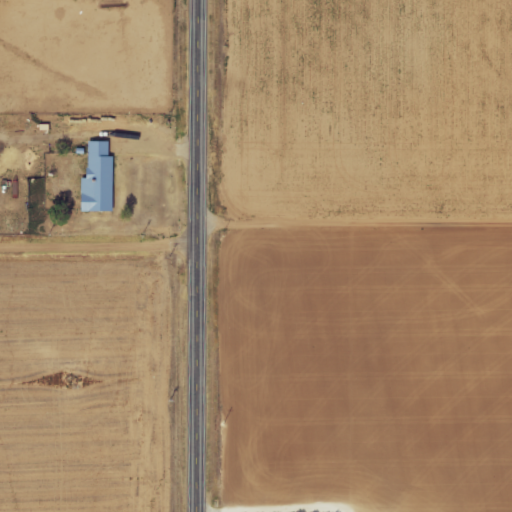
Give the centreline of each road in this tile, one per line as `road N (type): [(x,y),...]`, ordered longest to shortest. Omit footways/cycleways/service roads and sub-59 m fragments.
road 1 (secondary): [(197,511),(198,0)]
road 2 (residential): [(198,247),(0,249)]
